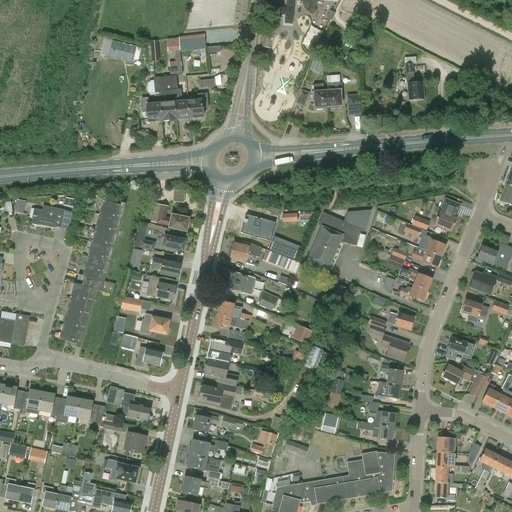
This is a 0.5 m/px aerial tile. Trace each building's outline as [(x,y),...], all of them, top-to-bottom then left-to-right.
[(302,0),(302,4),(304,8),(307,12),(311,14),(318,0),(302,0)] [(270,49),(274,29),(265,27),(261,47),(270,49)] [(349,36),(346,44),(357,49),(360,41),(349,36)] [(168,38),(168,51),(181,51),(180,38),(168,38)] [(112,55),(132,60),(135,46),(113,40),(111,48),(113,48),(112,55)] [(151,40),(152,61),(161,60),(159,40),(151,40)] [(181,42),(182,50),(207,49),(207,42),(181,42)] [(311,55),(310,43),(298,44),(299,56),(311,55)] [(314,56),(309,70),(318,73),(323,60),(314,56)] [(170,75),(182,74),(181,61),(169,62),(170,75)] [(405,65),(406,85),(408,85),(409,101),(423,100),(422,83),(415,84),(413,64),(405,65)] [(178,90),(177,90),(176,77),(155,79),(157,92),(164,92),(173,91),(178,90)] [(330,92),(327,92),(328,107),(332,107),(332,109),(340,108),(340,106),(341,106),(340,91),(341,91),(340,83),(330,84),(330,92)] [(325,107),(328,107),(327,92),(324,92),(323,85),(313,85),(313,94),(314,94),(315,108),(316,108),(316,110),(325,109),(325,107)] [(177,119),(190,118),(188,101),(182,102),(181,89),(177,90),(178,90),(173,91),(174,103),(175,103),(176,120),(177,120),(177,119)] [(309,93),(301,90),(295,104),(304,107),(309,93)] [(161,104),(163,122),(176,120),(175,103),(174,103),(173,91),(164,92),(165,104),(161,104)] [(188,101),(190,118),(203,117),(202,109),(208,109),(207,94),(195,95),(196,101),(188,101)] [(359,95),(346,96),(347,105),(360,104),(359,95)] [(162,122),(163,122),(161,104),(149,105),(149,99),(143,99),(144,113),(148,113),(149,122),(162,121),(162,122)] [(511,187),(506,185),(499,201),(511,205),(511,187)] [(73,208),(74,200),(65,198),(63,206),(73,208)] [(22,214),(25,202),(17,200),(14,212),(22,214)] [(456,219),(452,218),(454,212),(457,213),(460,206),(444,200),(440,213),(437,219),(436,218),(436,220),(437,220),(435,226),(451,232),(453,227),(454,227),(455,225),(454,225),(456,219)] [(103,201),(99,213),(117,218),(121,205),(103,201)] [(156,223),(170,226),(169,228),(186,232),(189,219),(172,215),(171,219),(165,218),(168,207),(160,205),(156,223)] [(64,215),(65,211),(44,206),(43,211),(35,209),(32,224),(55,229),(56,228),(59,214),(64,215)] [(356,246),(360,230),(365,232),(371,211),(347,213),(343,222),(323,214),(319,225),(321,227),(307,260),(329,269),(341,241),(356,246)] [(114,231),(117,218),(99,213),(96,226),(114,231)] [(61,229),(61,228),(64,215),(59,214),(56,228),(61,229)] [(282,223),(297,222),(296,214),(282,215),(282,223)] [(272,237),(275,223),(248,215),(244,229),(272,237)] [(421,228),(424,219),(415,215),(412,224),(421,228)] [(421,229),(407,224),(404,232),(418,238),(421,229)] [(111,243),(114,231),(96,226),(93,239),(111,243)] [(502,242),(508,245),(511,237),(506,234),(502,242)] [(175,239),(165,236),(162,247),(183,252),(186,240),(175,238),(175,239)] [(300,247),(274,236),(269,249),(295,260),(300,247)] [(426,251),(426,252),(441,258),(446,246),(431,240),(431,241),(423,238),(421,245),(428,248),(426,251)] [(107,256),(111,243),(93,239),(89,251),(107,256)] [(141,240),(140,248),(154,251),(156,243),(141,240)] [(399,248),(407,251),(410,244),(402,241),(399,248)] [(234,243),(232,251),(230,251),(228,256),(231,257),(230,258),(246,262),(248,255),(259,258),(261,252),(262,248),(250,243),(250,247),(234,243)] [(482,246),(477,259),(505,270),(511,252),(511,248),(500,244),(497,252),(482,246)] [(437,269),(441,258),(426,252),(426,251),(417,248),(416,252),(414,251),(411,257),(422,262),(422,263),(437,269)] [(405,261),(407,254),(394,249),(391,256),(405,261)] [(140,251),(133,250),(131,258),(138,259),(140,251)] [(295,275),(296,271),(303,273),(306,266),(266,250),(261,262),(295,275)] [(89,251),(86,264),(104,269),(107,256),(89,251)] [(401,270),(404,262),(391,257),(388,265),(401,270)] [(152,268),(161,270),(161,273),(178,277),(180,264),(172,262),(172,261),(164,259),(163,260),(154,258),(152,268)] [(101,281),(104,269),(86,264),(82,277),(84,277),(83,281),(114,290),(115,285),(101,281)] [(414,282),(413,285),(428,291),(432,280),(418,275),(419,273),(409,269),(406,275),(410,277),(410,279),(414,282)] [(250,295),(255,279),(247,277),(237,274),(237,273),(224,270),(219,288),(236,292),(236,291),(250,295)] [(490,295),(496,279),(486,275),(485,278),(473,273),(471,273),(468,281),(469,282),(471,283),(469,288),(490,295)] [(510,287),(511,282),(511,278),(499,274),(496,282),(510,287)] [(287,284),(289,278),(281,275),(279,281),(287,284)] [(147,295),(156,297),(173,301),(176,287),(159,284),(160,279),(151,276),(147,295)] [(391,290),(395,281),(386,277),(382,286),(391,290)] [(74,284),(71,298),(88,303),(92,289),(112,295),(114,290),(83,281),(82,286),(74,284)] [(341,299),(346,288),(338,285),(334,296),(341,299)] [(423,302),(428,291),(413,285),(412,288),(406,287),(405,290),(401,288),(399,294),(406,297),(408,291),(411,292),(409,296),(423,302)] [(276,303),(278,298),(263,292),(258,305),(273,311),(274,309),(277,304),(276,303)] [(384,306),(387,299),(376,295),(374,302),(384,306)] [(67,312),(84,317),(88,303),(71,298),(67,312)] [(140,313),(142,301),(124,298),(122,309),(140,313)] [(481,307),(481,305),(466,300),(462,313),(469,315),(467,321),(475,323),(477,317),(485,319),(488,309),(481,307)] [(491,310),(506,315),(509,306),(495,301),(491,310)] [(231,318),(234,305),(221,302),(218,315),(231,318)] [(67,312),(63,326),(81,331),(84,317),(67,312)] [(387,324),(394,325),(394,326),(411,331),(414,318),(398,313),(398,315),(389,313),(387,324)] [(169,321),(154,318),(154,316),(145,314),(144,320),(142,320),(140,333),(150,335),(151,331),(167,335),(169,321)] [(17,315),(16,321),(28,324),(29,317),(17,315)] [(239,328),(239,326),(244,327),(245,321),(238,320),(231,318),(218,315),(216,320),(215,320),(213,321),(212,325),(214,327),(215,327),(215,328),(228,331),(229,327),(230,326),(239,328)] [(368,324),(383,329),(386,322),(370,317),(368,324)] [(0,342),(12,345),(16,322),(0,319),(0,342)] [(368,333),(383,339),(386,330),(371,325),(368,333)] [(81,331),(63,326),(59,340),(77,345),(81,331)] [(26,335),(27,329),(15,327),(14,333),(26,335)] [(311,332),(298,327),(293,339),(306,344),(311,332)] [(239,341),(241,332),(231,330),(228,339),(239,341)] [(117,346),(120,335),(113,333),(110,345),(117,346)] [(146,345),(147,341),(124,335),(121,347),(134,351),(137,343),(146,345)] [(402,362),(408,345),(384,336),(381,347),(389,349),(387,356),(402,362)] [(480,337),(478,343),(486,346),(488,340),(480,337)] [(25,341),(13,339),(12,345),(24,347),(25,341)] [(469,358),(473,344),(467,342),(467,344),(452,339),(448,349),(463,354),(463,356),(469,358)] [(212,344),(209,359),(228,363),(230,352),(240,354),(242,344),(227,341),(226,347),(212,344)] [(318,372),(326,352),(311,346),(303,367),(318,372)] [(140,348),(138,360),(136,360),(135,366),(143,368),(144,362),(160,366),(163,352),(147,349),(146,349),(140,348)] [(295,351),(293,359),(301,361),(302,352),(295,351)] [(491,351),(487,359),(494,362),(498,354),(491,351)] [(378,366),(381,359),(371,355),(368,362),(378,366)] [(219,377),(217,384),(235,388),(237,377),(226,375),(228,363),(209,359),(205,375),(219,377)] [(388,374),(387,383),(400,386),(402,371),(390,370),(390,366),(381,365),(380,373),(388,374)] [(464,367),(462,372),(448,365),(442,378),(457,385),(462,377),(469,381),(473,371),(464,367)] [(496,376),(501,368),(495,365),(490,373),(496,376)] [(473,385),(481,389),(487,378),(479,374),(473,385)] [(330,393),(340,395),(343,381),(334,379),(330,393)] [(508,382),(505,381),(501,389),(503,390),(507,392),(507,391),(510,385),(507,384),(508,382)] [(400,386),(387,383),(379,382),(377,394),(376,399),(385,401),(385,398),(398,400),(400,386)] [(233,397),(235,388),(217,384),(216,390),(202,387),(199,402),(219,406),(230,409),(233,397)] [(481,403),(493,409),(500,395),(493,391),(495,387),(491,385),(488,389),(481,403)] [(17,394),(18,389),(5,386),(2,405),(14,407),(13,410),(19,411),(20,411),(23,396),(17,394)] [(114,400),(117,389),(110,387),(107,398),(114,400)] [(500,395),(493,409),(505,415),(511,401),(511,400),(511,393),(509,392),(507,391),(507,392),(503,390),(500,395)] [(43,393),(30,391),(29,397),(23,396),(20,411),(19,411),(19,414),(23,415),(24,413),(38,415),(39,411),(43,393)] [(55,401),(56,395),(43,393),(39,411),(52,414),(52,417),(58,418),(61,402),(55,401)] [(330,393),(326,407),(336,410),(340,396),(330,393)] [(150,421),(151,417),(149,415),(151,408),(139,406),(139,404),(134,402),(135,396),(125,394),(122,406),(124,407),(122,417),(128,418),(128,419),(147,423),(148,423),(150,421)] [(68,416),(77,418),(81,400),(68,397),(66,404),(61,402),(58,418),(57,422),(67,424),(68,416)] [(93,405),(94,402),(81,400),(77,418),(90,420),(89,423),(96,425),(99,406),(93,405)] [(374,423),(394,426),(395,415),(369,411),(368,417),(375,418),(374,423)] [(282,415),(276,432),(282,434),(288,417),(282,415)] [(207,433),(209,423),(217,425),(218,419),(203,416),(202,418),(196,417),(193,430),(207,433)] [(235,430),(238,422),(223,418),(221,426),(235,430)] [(122,433),(123,425),(104,421),(103,429),(122,433)] [(321,431),(334,434),(337,424),(324,421),(321,431)] [(392,441),(394,426),(374,423),(374,424),(368,423),(366,430),(373,431),(372,438),(392,441)] [(0,431),(0,441),(12,444),(14,434),(0,431)] [(143,455),(147,438),(128,434),(124,451),(143,455)] [(269,456),(275,438),(270,436),(264,454),(269,456)] [(454,454),(455,439),(437,438),(436,453),(454,454)] [(190,454),(207,458),(208,451),(217,453),(218,450),(226,452),(228,444),(216,441),(214,447),(209,445),(210,445),(192,441),(191,447),(190,447),(188,452),(190,453),(190,454)] [(305,457),(309,449),(287,441),(284,449),(305,457)] [(69,456),(71,445),(64,443),(61,454),(69,456)] [(27,447),(11,444),(8,455),(25,458),(27,447)] [(264,454),(266,449),(252,444),(250,452),(261,456),(262,453),(264,454)] [(475,456),(480,447),(473,444),(468,455),(475,456)] [(0,458),(6,460),(9,446),(2,445),(0,456),(0,458)] [(47,452),(30,449),(27,460),(45,464),(47,452)] [(492,468),(498,456),(485,450),(479,461),(484,464),(481,469),(484,471),(481,476),(484,477),(483,479),(486,481),(489,474),(489,473),(492,468)] [(277,489),(272,505),(273,505),(271,511),(296,511),(299,504),(316,501),(317,505),(392,492),(394,454),(376,453),(376,452),(361,455),(362,461),(347,463),(349,476),(277,489)] [(435,461),(436,461),(436,468),(447,469),(453,469),(454,466),(454,454),(436,453),(436,454),(435,454),(433,455),(433,460),(435,461)] [(187,460),(185,466),(187,466),(187,468),(204,472),(204,471),(208,472),(208,471),(218,473),(221,461),(207,458),(190,454),(188,460),(187,460)] [(492,468),(504,474),(510,462),(498,456),(492,468)] [(69,458),(67,468),(74,469),(77,459),(69,458)] [(138,469),(126,467),(126,465),(109,461),(107,469),(119,472),(117,480),(135,484),(138,469)] [(453,475),(447,474),(447,469),(436,468),(435,483),(448,484),(448,483),(452,484),(453,475)] [(208,471),(207,476),(220,479),(221,474),(218,473),(208,471)] [(209,486),(218,488),(220,479),(207,476),(206,482),(201,481),(185,477),(183,485),(181,485),(180,491),(182,491),(181,493),(197,497),(199,488),(208,490),(209,486)] [(484,477),(481,476),(480,478),(480,477),(477,483),(483,486),(486,481),(483,479),(484,477)] [(6,499),(18,502),(21,488),(17,487),(16,481),(7,480),(6,485),(8,486),(6,499)] [(219,487),(230,489),(231,482),(220,481),(219,487)] [(60,486),(58,496),(59,496),(56,510),(67,511),(68,511),(71,499),(78,501),(79,495),(81,485),(73,483),(71,493),(66,492),(67,487),(60,486)] [(447,495),(448,484),(435,483),(435,484),(436,484),(435,499),(447,499),(447,502),(455,502),(455,495),(447,495)] [(21,488),(18,502),(31,504),(35,486),(29,484),(26,489),(21,488)] [(43,507),(56,510),(59,496),(58,496),(54,495),(53,489),(44,487),(43,494),(46,494),(43,507)] [(506,488),(502,495),(507,498),(510,493),(508,491),(508,490),(506,488)] [(132,511),(131,510),(132,504),(125,502),(126,496),(97,490),(95,498),(103,500),(102,503),(114,506),(112,511),(132,511)] [(82,496),(79,495),(78,501),(81,505),(91,508),(93,498),(82,496)] [(198,511),(199,506),(178,501),(176,511),(182,511),(181,511),(198,511)]
